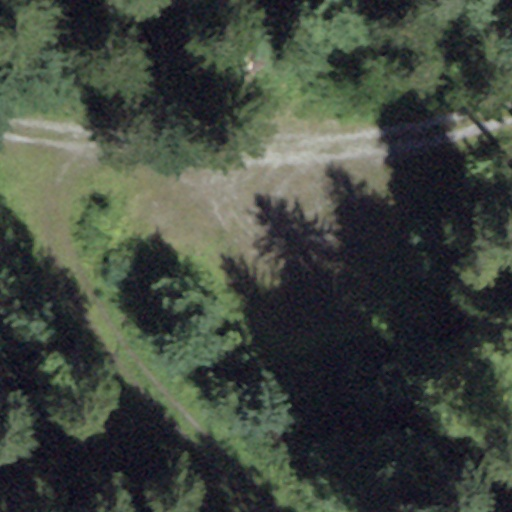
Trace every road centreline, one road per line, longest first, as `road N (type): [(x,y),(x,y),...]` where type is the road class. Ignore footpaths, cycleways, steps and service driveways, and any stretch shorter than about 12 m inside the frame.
road 1 (track): [(511,99),(408,144),(268,156),(14,123)]
road 2 (track): [(14,123),(36,201),(84,300),(229,481),(271,511)]
